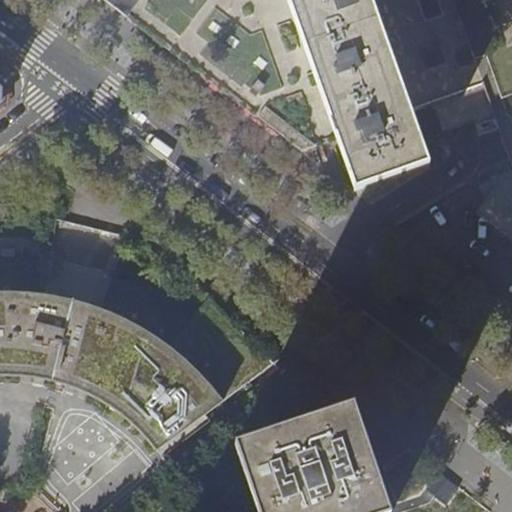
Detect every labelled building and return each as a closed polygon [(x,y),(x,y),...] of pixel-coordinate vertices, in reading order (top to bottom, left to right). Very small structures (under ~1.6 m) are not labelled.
[(286,0),(336,139),(354,192),(429,165),(422,146),(411,115),(370,0),(286,0)] [(370,0),(411,115),(440,105),(485,90),(451,0),(370,0)] [(511,96),(500,100),(464,0),(452,0),(485,90),(498,129),(508,158),(511,167),(511,181),(501,185),(481,211),(511,233),(511,96)] [(511,0),(464,0),(500,100),(511,96),(511,0)] [(0,375),(6,375),(19,376),(34,378),(49,380),(79,390),(92,396),(106,404),(121,414),(135,425),(146,436),(160,452),(276,366),(211,302),(190,327),(172,314),(152,301),(124,289),(111,284),(101,311),(82,305),(72,302),(63,300),(48,299),(49,281),(52,281),(58,278),(61,275),(63,268),(63,263),(61,260),(58,256),(54,254),(49,254),(43,257),(39,261),(37,267),(0,266),(0,375)] [(324,416),(236,446),(258,511),(389,511),(354,406),(324,416)] [(437,471),(423,489),(446,506),(459,488),(437,471)]
